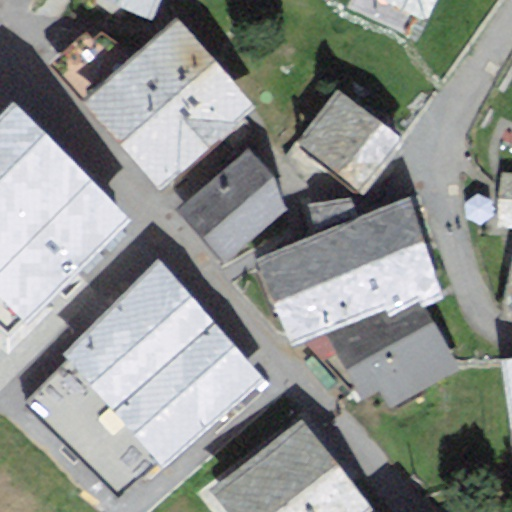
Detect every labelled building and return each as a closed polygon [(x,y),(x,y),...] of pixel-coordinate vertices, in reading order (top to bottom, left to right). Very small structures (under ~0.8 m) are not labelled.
[(150,0),(102,0),(142,18),(150,0)] [(432,0),(384,0),(423,19),(432,0)] [(252,103),(170,16),(81,99),(163,186),(252,103)] [(131,218),(11,96),(0,106),(0,294),(25,321),(131,218)] [(399,149),(334,102),(296,153),(361,200),(399,149)] [(293,202),(247,146),(174,205),(221,261),(293,202)] [(511,176),(498,176),(497,221),(511,221),(511,176)] [(436,282),(403,200),(259,257),(292,340),(436,282)] [(511,250),(498,320),(511,322),(511,250)] [(266,379),(155,255),(54,344),(166,469),(266,379)] [(417,295),(329,344),(362,402),(381,391),(390,408),(459,369),(417,295)] [(511,355),(502,357),(509,428),(511,427),(511,355)] [(362,511),(370,506),(299,416),(208,488),(226,511),(362,511)]
